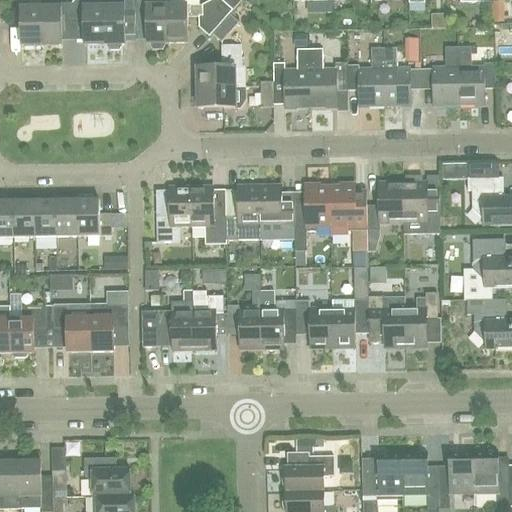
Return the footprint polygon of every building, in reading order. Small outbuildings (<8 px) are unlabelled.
[(21,47),(42,46),(41,9),(40,9),(40,0),(29,0),(28,3),(28,9),(20,9),(21,47)] [(61,9),(41,9),(42,46),(62,46),(62,15),(73,15),(72,0),(71,0),(72,4),(61,4),(61,9)] [(72,0),(73,15),(83,15),(84,46),(105,45),(103,0),(72,0)] [(103,0),(105,45),(107,45),(107,47),(110,51),(120,51),(122,47),(122,45),(125,45),(125,42),(136,42),(136,14),(135,3),(135,0),(103,0)] [(168,44),(166,0),(135,0),(135,3),(136,14),(146,13),(147,45),(150,45),(150,47),(153,51),(163,51),(165,47),(165,44),(168,44)] [(183,0),(166,0),(168,44),(188,44),(188,18),(199,18),(199,28),(210,38),(212,35),(220,26),(233,11),(221,0),(213,0),(201,7),(188,7),(188,6),(184,6),(183,0)] [(511,5),(500,6),(501,27),(511,26),(511,5)] [(212,35),(222,43),(230,34),(220,26),(212,35)] [(197,69),(198,89),(245,88),(245,69),(242,69),(242,47),(222,47),(222,68),(197,69)] [(459,105),(458,48),(445,49),(446,70),(433,70),(434,106),(459,105)] [(471,48),(458,48),(459,105),(485,105),(485,90),(496,90),(496,65),(484,65),(484,69),(472,70),(471,48)] [(348,67),(348,92),(359,92),(360,107),(385,107),(384,49),(371,50),(372,71),(360,71),(359,67),(348,67)] [(384,49),(385,107),(411,106),(410,70),(398,71),(397,49),(384,49)] [(348,92),(348,67),(348,64),(336,64),(336,72),(323,72),(323,50),(310,51),(311,108),(337,108),(336,92),(348,92)] [(311,108),(310,51),(297,51),(298,72),(285,72),(285,64),(273,65),(274,77),(285,76),(286,108),(311,108)] [(261,83),(261,88),(261,109),(274,108),(274,83),(261,83)] [(245,88),(198,89),(198,110),(240,109),(246,101),(245,88)] [(403,184),(404,224),(404,236),(440,235),(439,188),(427,189),(427,184),(422,184),(422,178),(406,178),(406,184),(403,184)] [(483,227),(511,226),(511,198),(504,198),(500,195),(500,179),(468,179),(468,192),(472,192),(472,209),(483,220),(483,227)] [(404,224),(403,184),(379,185),(379,207),(367,207),(368,232),(380,232),(380,225),(404,224)] [(355,254),(367,253),(366,191),(355,191),(355,185),(342,185),(340,188),(330,188),(331,228),(331,237),(349,236),(349,232),(355,232),(355,254)] [(260,187),(260,227),(282,226),(282,230),(294,230),(294,221),(294,216),(282,216),(282,186),(260,187)] [(331,228),(330,188),(320,188),(318,186),(305,186),(306,221),(294,221),(294,230),(295,253),(307,252),(306,233),(316,233),(316,228),(331,228)] [(261,241),(260,227),(260,187),(237,187),(238,217),(226,218),(227,242),(261,241)] [(192,227),(192,188),(169,188),(170,218),(157,218),(157,243),(180,243),(180,227),(192,227)] [(227,242),(226,218),(214,218),(214,188),(192,188),(192,227),(205,227),(205,246),(227,246),(227,242)] [(78,202),(78,238),(112,237),(112,215),(100,215),(100,201),(78,202)] [(36,238),(35,202),(14,203),(14,239),(36,238)] [(57,238),(56,202),(35,202),(36,238),(57,238)] [(78,238),(78,202),(56,202),(57,238),(78,238)] [(14,239),(14,203),(0,203),(0,244),(1,246),(10,246),(12,244),(12,239),(14,239)] [(116,220),(118,241),(126,240),(124,219),(116,220)] [(484,289),(511,288),(511,259),(504,260),(501,257),(501,241),(472,241),(473,271),(484,282),(484,289)] [(128,272),(128,271),(128,259),(119,259),(119,272),(128,272)] [(195,352),(193,292),(184,292),(184,312),(172,312),(172,352),(195,352)] [(193,292),(195,352),(217,351),(216,315),(224,315),(224,296),(207,297),(207,292),(193,292)] [(262,351),(261,311),(260,292),(252,292),(252,311),(239,311),(240,351),(262,351)] [(426,299),(417,299),(417,310),(406,311),(405,298),(406,348),(427,348),(427,320),(438,320),(437,294),(426,294),(426,299)] [(151,307),(161,307),(161,297),(151,297),(151,307)] [(385,349),(406,348),(405,298),(384,299),(384,298),(373,298),(373,324),(384,324),(385,349)] [(355,315),(369,315),(369,300),(332,301),(332,310),(333,350),(356,349),(355,315)] [(261,311),(262,351),(284,350),(283,312),(296,311),(295,301),(275,302),(275,310),(261,311)] [(502,319),(502,301),(467,301),(467,316),(474,316),(474,333),(485,344),(485,351),(511,350),(511,321),(505,322),(502,319)] [(310,350),(333,350),(332,310),(310,310),(310,302),(296,302),(296,316),(309,316),(310,350)] [(90,307),(90,319),(91,353),(114,353),(114,328),(129,328),(129,306),(90,307)] [(22,320),(10,320),(11,355),(13,355),(13,357),(15,359),(26,359),(28,357),(28,355),(34,354),(34,330),(47,330),(46,307),(22,308),(22,320)] [(67,329),(68,349),(68,354),(91,353),(90,319),(90,307),(77,307),(54,307),(55,330),(67,329)] [(158,312),(142,313),(143,349),(159,348),(158,312)] [(0,354),(11,355),(10,320),(0,319),(0,354)] [(450,492),(439,492),(439,511),(451,511),(451,496),(474,495),(474,455),(449,456),(450,492)] [(496,509),(510,508),(510,491),(499,491),(498,455),(474,455),(474,495),(496,495),(496,509)] [(379,497),(404,497),(403,456),(378,457),(379,497)] [(439,511),(439,492),(428,492),(428,456),(403,456),(404,497),(427,497),(428,511),(439,511)] [(286,493),(324,493),(324,478),(335,477),(334,458),(309,458),(309,470),(286,470),(286,493)] [(93,497),(135,497),(135,496),(131,496),(130,471),(115,471),(114,460),(117,460),(117,459),(84,460),(85,477),(89,481),(93,481),(93,497)] [(41,462),(20,463),(21,510),(41,509),(41,511),(52,511),(53,501),(42,502),(41,462)] [(0,510),(21,510),(20,463),(0,463),(0,510)] [(52,471),(53,498),(67,498),(67,471),(52,471)] [(335,511),(335,508),(324,508),(324,493),(286,493),(286,511),(335,511)] [(134,511),(135,497),(93,497),(93,498),(97,498),(97,511),(134,511)] [(376,511),(376,497),(363,498),(363,511),(376,511)] [(67,511),(67,498),(53,498),(53,501),(52,511),(67,511)]
